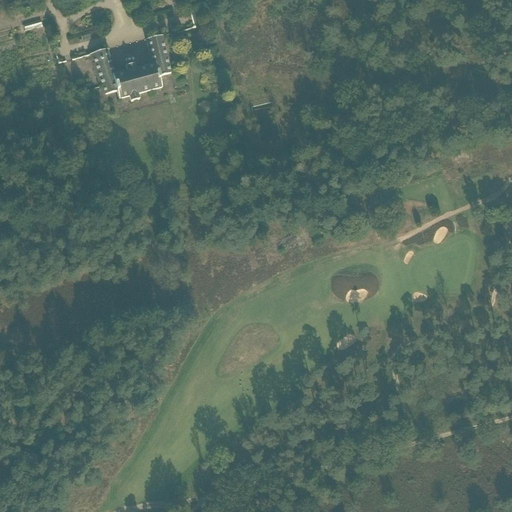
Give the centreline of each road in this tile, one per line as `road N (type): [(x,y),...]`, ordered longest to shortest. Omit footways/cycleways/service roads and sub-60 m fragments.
road 1 (track): [(147,511),(511,419)]
road 2 (track): [(425,439),(389,371),(409,343),(477,322),(503,244),(511,178)]
